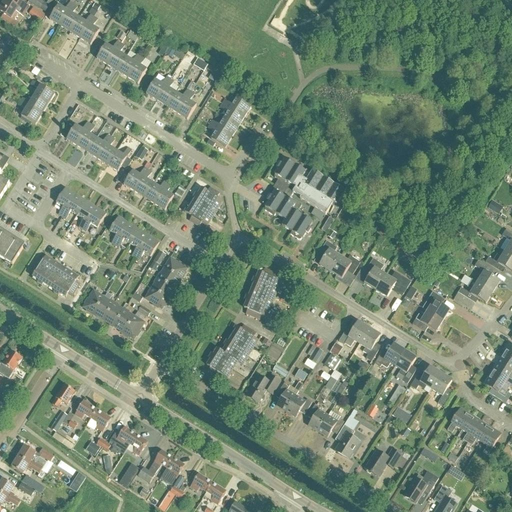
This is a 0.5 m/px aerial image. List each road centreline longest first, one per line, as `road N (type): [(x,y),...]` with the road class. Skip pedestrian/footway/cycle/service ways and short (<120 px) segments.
road 1 (residential): [(400,511),(162,361)]
road 2 (residential): [(458,364),(237,237)]
road 3 (residential): [(237,237),(226,175),(80,84)]
road 4 (tertiary): [(295,497),(140,398)]
road 5 (residential): [(219,264),(70,170)]
